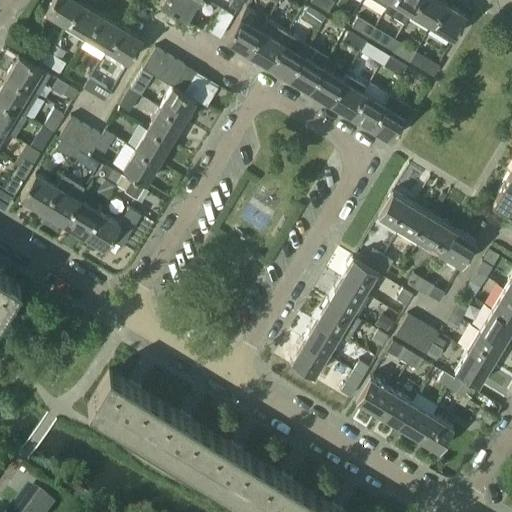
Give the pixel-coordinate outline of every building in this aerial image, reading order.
[(49,0),(43,10),(65,23),(78,0),(49,0)] [(79,0),(78,0),(65,23),(85,35),(99,12),(79,0)] [(155,0),(155,1),(183,17),(192,0),(155,0)] [(229,0),(225,8),(232,13),(239,0),(229,0)] [(320,0),(319,4),(327,9),(332,0),(320,0)] [(376,0),(385,5),(383,9),(388,0),(376,0)] [(388,0),(383,9),(403,21),(409,12),(410,12),(417,0),(388,0)] [(442,0),(417,0),(410,12),(431,25),(445,1),(442,0)] [(445,1),(431,25),(451,37),(465,14),(445,1)] [(245,4),(224,38),(246,51),(260,27),(249,21),(256,10),(245,4)] [(301,14),(309,19),(315,9),(307,4),(301,14)] [(207,28),(218,35),(231,14),(232,13),(225,8),(220,6),(219,7),(207,28)] [(315,9),(309,19),(318,24),(324,15),(315,9)] [(99,12),(85,35),(106,48),(120,24),(99,12)] [(351,23),(359,29),(365,19),(356,14),(351,23)] [(365,19),(359,29),(368,34),(374,25),(365,19)] [(120,24),(106,48),(126,60),(141,37),(120,24)] [(260,27),(246,51),(266,63),(280,40),(260,27)] [(342,38),(350,44),(356,34),(347,29),(342,38)] [(356,34),(350,44),(359,49),(365,40),(356,34)] [(394,37),(389,47),(401,54),(406,45),(394,37)] [(266,63),(287,76),(307,42),(306,42),(300,52),(280,40),(266,63)] [(307,42),(287,76),(307,88),(327,55),(307,42)] [(141,66),(151,73),(164,51),(153,45),(140,66),(141,66)] [(406,45),(401,54),(409,59),(415,50),(406,45)] [(41,59),(50,65),(58,70),(64,61),(47,50),(41,59)] [(164,51),(151,73),(161,79),(174,57),(164,51)] [(17,53),(5,74),(28,89),(41,67),(17,53)] [(383,64),(391,69),(397,59),(389,54),(383,64)] [(327,55),(307,88),(327,100),(341,76),(321,64),(327,55)] [(174,57),(161,79),(170,84),(172,86),(185,63),(174,57)] [(397,59),(391,69),(395,71),(400,75),(406,65),(397,59)] [(170,84),(157,105),(181,119),(194,98),(183,91),(196,70),(185,63),(172,86),(170,84)] [(141,66),(129,86),(139,92),(140,92),(151,73),(141,66)] [(341,76),(327,100),(348,113),(363,89),(366,84),(344,71),(341,76)] [(0,81),(0,98),(25,114),(24,113),(36,93),(28,89),(5,74),(0,81)] [(88,75),(82,85),(92,91),(98,81),(88,75)] [(98,81),(92,91),(104,98),(109,88),(98,81)] [(61,91),(71,97),(76,88),(67,83),(61,91)] [(129,87),(123,96),(132,102),(138,93),(129,87)] [(363,89),(348,113),(369,125),(383,102),(363,89)] [(383,102),(369,125),(390,138),(410,105),(389,91),(383,102)] [(123,96),(118,103),(128,109),(132,102),(123,96)] [(0,98),(0,127),(4,129),(12,116),(21,121),(25,114),(0,98)] [(157,105),(145,125),(169,140),(181,119),(157,105)] [(53,106),(47,115),(56,121),(62,112),(53,106)] [(69,114),(57,135),(60,137),(68,142),(81,121),(69,114)] [(41,123),(51,129),(56,121),(47,115),(41,123)] [(69,143),(77,148),(78,149),(91,127),(81,121),(68,142),(69,143)] [(145,125),(132,147),(156,161),(169,140),(145,125)] [(91,127),(78,149),(88,155),(94,145),(98,137),(100,133),(91,127)] [(100,133),(98,137),(108,143),(114,133),(103,127),(100,133)] [(40,150),(46,140),(35,133),(29,143),(40,150)] [(54,147),(63,152),(69,143),(68,142),(60,137),(54,147)] [(98,137),(94,145),(103,151),(108,143),(98,137)] [(69,143),(63,152),(72,157),(77,148),(69,143)] [(28,147),(22,155),(31,161),(37,153),(28,147)] [(132,147),(120,167),(144,181),(156,161),(132,147)] [(17,164),(26,170),(31,161),(22,155),(17,164)] [(96,172),(105,177),(111,181),(107,187),(110,188),(119,173),(102,162),(96,172)] [(511,162),(502,178),(511,183),(511,162)] [(34,170),(19,195),(41,209),(57,183),(34,170)] [(119,173),(110,188),(110,189),(114,183),(124,189),(123,191),(136,198),(143,187),(119,173)] [(511,183),(502,178),(490,199),(511,212),(511,183)] [(57,183),(41,209),(62,221),(77,196),(57,183)] [(391,189),(376,213),(398,227),(413,202),(391,189)] [(77,196),(62,221),(82,234),(98,208),(77,196)] [(413,202),(398,227),(419,239),(434,215),(413,202)] [(98,208),(82,234),(104,247),(110,237),(120,243),(139,212),(127,205),(118,220),(98,208)] [(434,215),(419,239),(440,252),(454,227),(434,215)] [(454,227),(440,252),(460,264),(475,240),(454,227)] [(371,246),(365,256),(377,263),(383,253),(371,246)] [(488,246),(474,269),(484,275),(498,252),(488,246)] [(383,253),(377,263),(386,269),(392,259),(383,253)] [(351,255),(338,277),(362,292),(376,269),(351,255)] [(474,269),(468,279),(478,285),(484,275),(474,269)] [(511,269),(502,285),(511,291),(511,269)] [(0,313),(19,283),(2,273),(0,271),(0,313)] [(413,271),(407,281),(418,288),(424,278),(413,271)] [(338,277),(325,298),(359,318),(360,317),(350,311),(362,292),(338,277)] [(424,278),(418,288),(427,294),(433,284),(424,278)] [(395,296),(405,302),(411,291),(401,285),(395,296)] [(511,291),(502,285),(490,306),(511,318),(511,291)] [(325,298),(312,319),(337,333),(338,332),(347,337),(359,318),(325,298)] [(456,299),(450,310),(460,316),(466,305),(456,299)] [(389,306),(376,328),(385,334),(393,322),(399,312),(389,306)] [(511,318),(490,306),(478,326),(502,341),(511,325),(511,318)] [(450,310),(443,320),(453,326),(460,316),(450,310)] [(394,333),(424,351),(431,340),(437,331),(406,312),(394,333)] [(312,319),(300,339),(325,354),(337,333),(312,319)] [(478,326),(465,347),(490,362),(502,341),(478,326)] [(380,343),(385,334),(376,328),(370,337),(380,343)] [(431,340),(424,351),(435,358),(445,340),(436,334),(437,331),(431,340)] [(0,358),(10,343),(9,342),(0,336),(0,358)] [(386,348),(408,361),(414,351),(392,338),(386,348)] [(300,339),(288,359),(313,374),(325,354),(300,339)] [(465,347),(452,368),(477,383),(490,362),(465,347)] [(414,351),(408,361),(417,367),(423,357),(414,351)] [(358,358),(350,370),(361,376),(368,364),(358,358)] [(137,435),(158,399),(107,368),(86,404),(112,419),(137,435)] [(436,379),(449,387),(455,376),(442,369),(436,379)] [(345,378),(355,384),(361,376),(350,370),(345,378)] [(369,374),(354,398),(377,412),(392,387),(369,374)] [(457,392),(457,391),(468,398),(474,388),(463,381),(455,376),(449,387),(457,392)] [(392,387),(377,412),(398,425),(412,400),(392,387)] [(188,466),(210,430),(184,414),(158,399),(137,435),(162,450),(188,466)] [(412,400),(398,425),(418,437),(433,413),(412,400)] [(433,413),(418,437),(437,449),(452,424),(433,413)] [(237,496),(259,460),(228,441),(210,430),(188,466),(237,496)] [(264,511),(297,511),(310,491),(284,475),(259,460),(237,496),(264,511)] [(8,511),(47,511),(52,506),(26,488),(20,496),(11,508),(8,511)] [(345,511),(310,491),(297,511),(345,511)]
